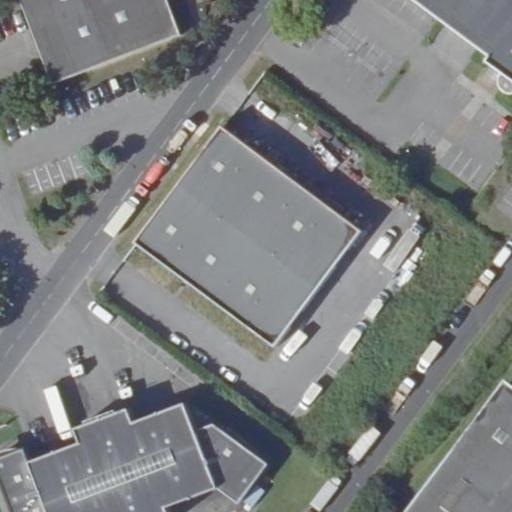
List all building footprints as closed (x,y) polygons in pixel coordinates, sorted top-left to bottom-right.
[(21,0),(53,82),(182,34),(169,0),(21,0)] [(511,0),(419,0),(489,52),(486,56),(490,59),(493,55),(504,63),(498,70),(497,76),(497,79),(498,82),(499,85),(501,87),(504,88),(507,89),(511,89),(511,88),(511,0)] [(224,124),(137,242),(274,344),(361,226),(224,124)] [(150,161),(134,189),(145,195),(161,168),(150,161)] [(406,511),(511,511),(511,380),(511,379),(406,511)] [(241,503),(270,463),(216,423),(198,429),(188,401),(136,421),(131,407),(77,428),(82,442),(33,461),(28,447),(0,457),(0,472),(15,511),(171,511),(169,506),(220,488),(241,503)]
